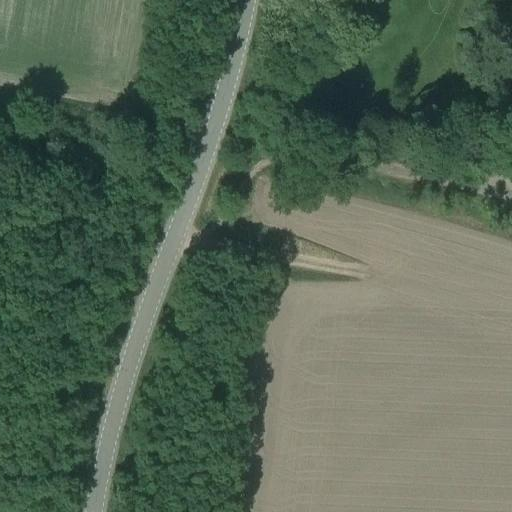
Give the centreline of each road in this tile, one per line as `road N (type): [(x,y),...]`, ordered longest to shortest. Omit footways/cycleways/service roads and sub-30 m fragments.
road 1 (unclassified): [(92,511),(122,386),(206,149),(245,0)]
road 2 (track): [(374,276),(198,243)]
